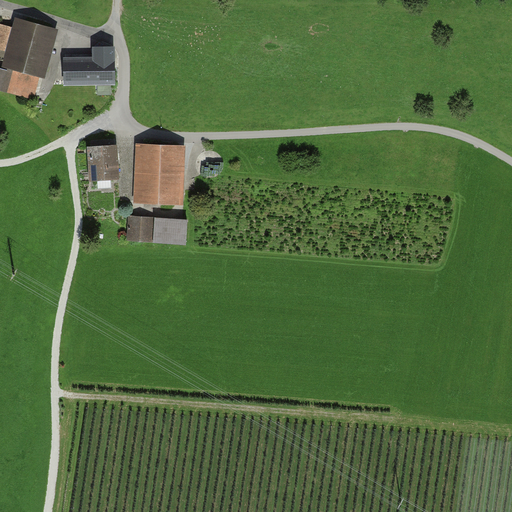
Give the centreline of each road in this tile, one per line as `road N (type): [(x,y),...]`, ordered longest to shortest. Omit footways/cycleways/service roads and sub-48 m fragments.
road 1 (track): [(75,251),(431,273),(396,418),(57,396),(69,278)]
road 2 (unclassified): [(112,35),(124,57),(125,122),(137,132),(412,126),(468,138),(511,162)]
road 3 (track): [(69,278),(79,231),(72,151),(79,133)]
road 4 (track): [(0,165),(123,113)]
